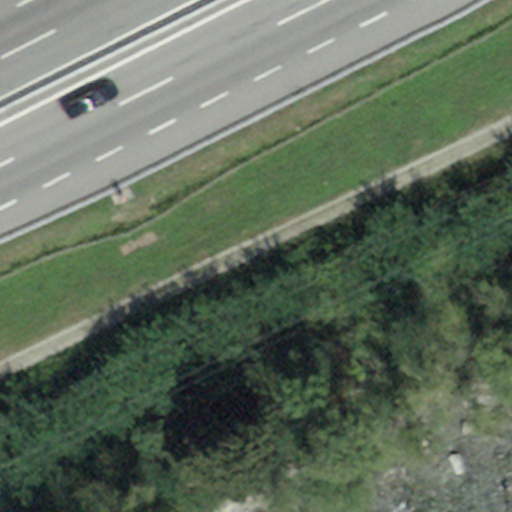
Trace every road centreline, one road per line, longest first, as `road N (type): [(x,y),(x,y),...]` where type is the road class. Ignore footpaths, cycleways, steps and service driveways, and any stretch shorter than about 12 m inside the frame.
road 1 (track): [(0,376),(511,119)]
road 2 (motorway): [(0,166),(325,0)]
road 3 (motorway): [(115,0),(0,58)]
